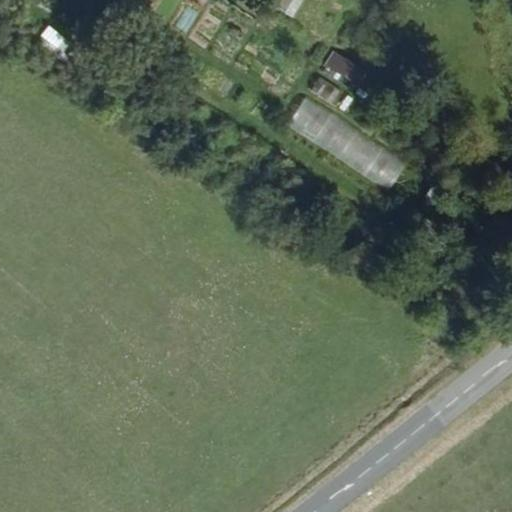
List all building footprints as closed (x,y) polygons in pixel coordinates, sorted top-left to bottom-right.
[(284,0),(279,10),(294,18),(303,0),(284,0)] [(321,11),(312,29),(328,37),(337,18),(321,11)] [(323,71),(356,88),(366,69),(333,51),(323,71)] [(320,79),(312,91),(340,110),(348,97),(320,79)] [(305,99),(288,128),(392,190),(409,161),(305,99)]
